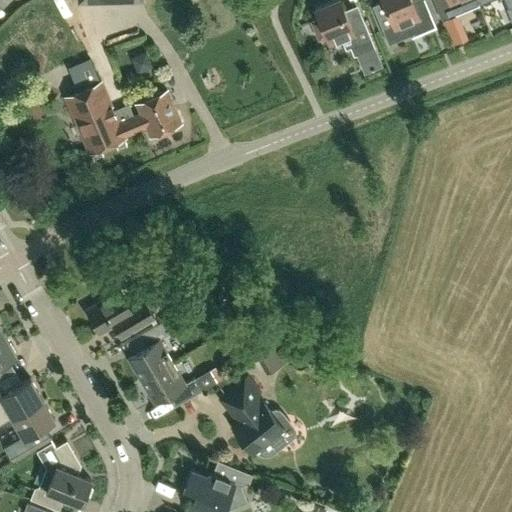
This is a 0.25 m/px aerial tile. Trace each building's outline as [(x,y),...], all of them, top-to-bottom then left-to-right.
[(352,26),(347,16),(340,0),(334,0),(315,8),(319,18),(312,21),(319,38),(326,35),(329,42),(341,37),(345,49),(350,47),(354,56),(375,47),(364,21),(352,26)] [(411,0),(383,0),(384,1),(373,6),(383,29),(393,25),(394,27),(406,22),(412,37),(436,27),(427,5),(424,0),(417,0),(413,2),(411,0)] [(453,0),(438,0),(434,2),(442,20),(455,14),(450,1),(453,0)] [(113,110),(101,80),(65,95),(90,152),(124,137),(113,110)] [(114,110),(113,110),(124,137),(125,137),(124,135),(146,125),(150,135),(181,122),(167,89),(136,102),(141,112),(133,116),(128,104),(114,110)] [(100,333),(113,326),(120,338),(155,318),(144,301),(131,308),(120,289),(108,296),(107,293),(98,298),(100,300),(86,309),(100,333)] [(128,357),(141,379),(172,361),(160,339),(169,333),(162,321),(141,333),(148,345),(128,357)] [(0,364),(17,355),(4,333),(0,335),(0,379),(3,378),(0,372),(0,364)] [(185,383),(172,361),(141,379),(154,401),(175,390),(181,402),(216,382),(209,369),(185,383)] [(272,409),(269,409),(263,402),(258,405),(252,398),(259,392),(247,377),(225,395),(236,409),(238,408),(244,416),(233,425),(253,450),(254,449),(258,453),(262,455),(266,455),(270,455),(294,437),(296,434),(295,428),(293,425),(282,410),(279,409),(272,409)] [(0,387),(0,409),(6,406),(12,417),(43,399),(30,378),(3,394),(0,387)] [(52,437),(45,425),(55,420),(43,399),(12,417),(18,427),(1,437),(14,460),(52,437)] [(59,459),(57,465),(52,463),(47,465),(39,486),(36,485),(30,499),(59,510),(64,497),(81,504),(84,497),(89,496),(93,488),(89,483),(91,479),(77,474),(81,465),(67,440),(53,448),(59,459)] [(218,460),(212,473),(211,472),(206,474),(191,468),(184,485),(195,490),(191,501),(218,511),(223,511),(224,511),(248,501),(241,485),(249,482),(253,474),(218,460)] [(49,511),(50,511),(27,502),(23,511),(49,511)]
